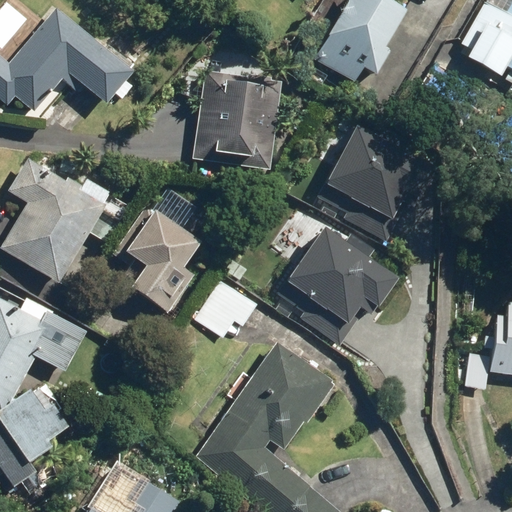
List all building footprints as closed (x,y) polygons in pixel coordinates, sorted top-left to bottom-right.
[(367,64),(381,72),(396,46),(390,43),(413,4),(405,0),(352,0),(319,58),(357,80),(367,64)] [(482,1),(458,43),(466,48),(461,58),(495,77),(501,67),(511,73),(511,0),(509,0),(502,12),(482,1)] [(0,93),(12,102),(18,94),(40,110),(69,71),(111,102),(137,67),(55,5),(14,60),(0,49),(0,93)] [(268,138),(274,80),(231,76),(232,72),(205,69),(196,156),(271,163),(274,138),(268,138)] [(430,157),(362,121),(329,182),(397,218),(430,157)] [(62,280),(115,189),(90,174),(84,184),(32,154),(12,188),(32,200),(4,246),(62,280)] [(190,263),(207,237),(189,225),(200,209),(168,186),(127,246),(150,261),(135,284),(174,310),(201,271),(190,263)] [(383,305),(404,273),(373,252),(376,247),(353,232),(349,237),(328,222),(290,280),(352,320),(368,295),(383,305)] [(258,301),(226,281),(213,302),(245,323),(258,301)] [(54,436),(74,421),(45,377),(19,393),(36,356),(73,373),(96,327),(28,294),(22,306),(0,294),(0,407),(1,408),(0,408),(0,462),(17,486),(42,468),(35,459),(58,442),(54,436)] [(502,313),(492,312),(484,370),(511,373),(511,303),(503,302),(502,313)] [(263,511),(347,511),(270,444),(274,438),(289,449),(341,375),(281,334),(198,455),(263,511)] [(464,351),(460,384),(480,387),(484,354),(464,351)] [(86,511),(172,511),(182,495),(145,473),(123,511),(111,511),(93,501),(86,511)]
